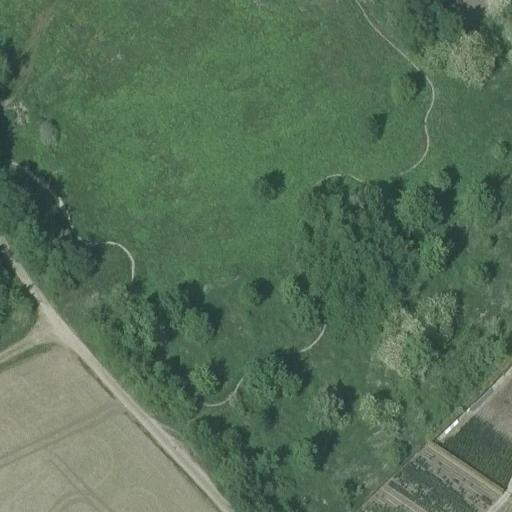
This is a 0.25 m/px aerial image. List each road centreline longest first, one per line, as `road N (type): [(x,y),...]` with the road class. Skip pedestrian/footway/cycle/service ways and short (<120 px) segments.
road 1 (unclassified): [(225,511),(57,328)]
road 2 (track): [(0,239),(57,328),(0,358)]
